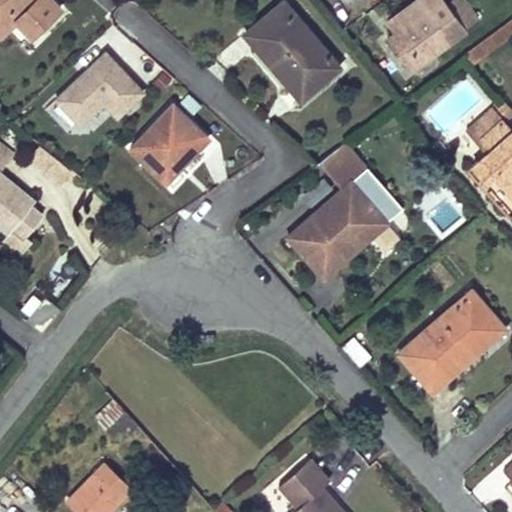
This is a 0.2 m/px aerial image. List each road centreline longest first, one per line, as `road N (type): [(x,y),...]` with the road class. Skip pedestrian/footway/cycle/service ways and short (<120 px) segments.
road 1 (residential): [(431,479),(283,313),(128,260)]
road 2 (unknown): [(115,275),(47,182),(26,166)]
road 3 (residential): [(50,352),(128,260)]
